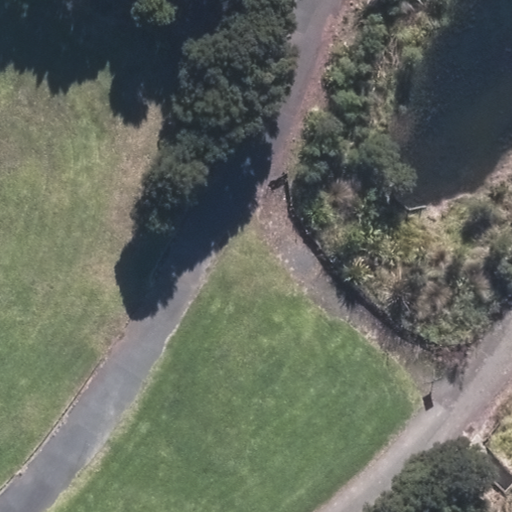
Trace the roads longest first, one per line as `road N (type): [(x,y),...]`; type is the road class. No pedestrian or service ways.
road 1 (track): [(511,304),(475,355),(326,280),(249,199),(324,0)]
road 2 (track): [(249,199),(35,511)]
road 3 (track): [(345,511),(475,355)]
